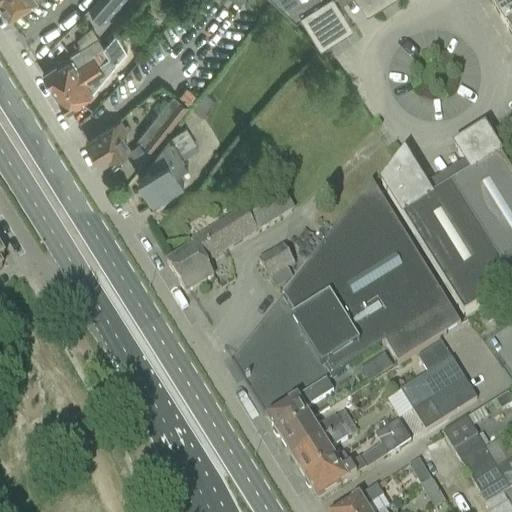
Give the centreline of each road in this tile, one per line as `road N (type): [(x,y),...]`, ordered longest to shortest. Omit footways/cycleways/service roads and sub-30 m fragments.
road 1 (residential): [(296,511),(0,35)]
road 2 (primary): [(265,511),(0,87)]
road 3 (unclassified): [(441,22),(412,26),(381,58),(382,101),(416,132),(453,132),(470,122),(490,87),(487,57),(454,25)]
road 4 (primary): [(91,295),(207,511)]
road 5 (primary): [(0,154),(91,295)]
road 6 (unclassified): [(0,206),(34,263),(91,295)]
